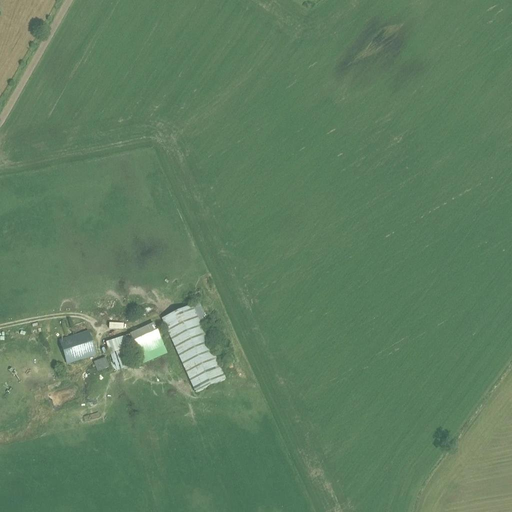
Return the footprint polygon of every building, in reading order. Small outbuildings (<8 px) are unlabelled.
[(226,380),(199,321),(205,318),(198,303),(192,305),(161,319),(194,393),(226,380)] [(155,322),(159,330),(163,328),(159,320),(155,322)] [(114,371),(131,365),(128,356),(138,353),(143,365),(167,354),(153,324),(129,335),(105,343),(114,371)] [(106,329),(107,335),(124,331),(123,326),(106,329)] [(88,332),(60,341),(67,365),(96,355),(88,332)] [(35,339),(27,341),(29,351),(33,366),(33,367),(41,365),(35,339)] [(96,370),(108,366),(105,358),(93,362),(96,370)]
